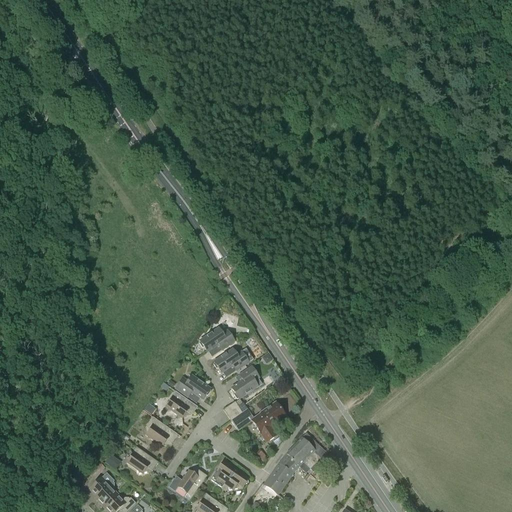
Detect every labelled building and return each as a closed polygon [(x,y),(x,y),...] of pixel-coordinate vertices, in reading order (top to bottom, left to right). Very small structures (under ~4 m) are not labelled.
[(222,335),(218,329),(199,342),(200,343),(198,344),(202,348),(203,348),(207,353),(218,345),(222,351),(234,342),(227,331),(222,335)] [(236,356),(232,350),(213,363),(214,364),(213,365),(216,369),(217,369),(221,374),(232,366),(236,372),(248,363),(241,352),(236,356)] [(258,379),(251,367),(239,376),(242,381),(231,389),(234,394),(233,395),(236,400),(238,399),(238,400),(257,388),(253,382),(258,379)] [(210,390),(191,377),(187,382),(182,379),(175,390),(187,398),(191,393),(202,401),(206,396),(207,396),(210,392),(209,391),(210,390)] [(197,408),(174,392),(170,398),(171,399),(165,408),(181,419),(186,413),(191,416),(197,408)] [(237,408),(238,407),(234,403),(222,411),(226,416),(238,409),(237,408)] [(238,409),(241,414),(247,410),(243,404),(238,407),(237,408),(238,409)] [(269,427),(259,434),(266,444),(276,436),(270,428),(284,418),(284,417),(285,416),(281,410),(280,411),(275,404),(260,414),(261,415),(269,427)] [(226,416),(230,422),(241,414),(238,409),(226,416)] [(269,427),(261,415),(253,420),(247,410),(241,414),(230,422),(237,432),(251,423),(259,434),(269,427)] [(177,436),(151,418),(145,427),(149,430),(145,436),(161,448),(166,441),(171,445),(177,436)] [(326,455),(305,435),(301,439),(285,456),(286,456),(278,465),(263,486),(277,496),(292,475),(291,474),(298,468),(299,468),(305,474),(309,470),(312,473),(324,460),(323,458),(326,455)] [(157,463),(135,448),(131,454),(132,455),(126,464),(142,475),(147,468),(151,472),(157,463)] [(104,463),(115,471),(121,463),(111,455),(104,463)] [(221,489),(224,485),(233,492),(237,485),(242,488),(248,480),(223,462),(209,480),(221,489)] [(188,472),(181,481),(176,477),(168,488),(175,493),(178,489),(185,494),(183,497),(189,501),(206,477),(198,471),(194,476),(188,472)] [(102,509),(117,495),(112,490),(114,488),(114,484),(112,483),(113,482),(106,474),(92,487),(99,495),(94,500),(102,509)] [(117,495),(102,509),(105,511),(116,511),(120,509),(123,511),(125,511),(135,504),(130,499),(129,499),(128,498),(123,498),(122,499),(117,495)] [(225,511),(227,510),(205,495),(200,501),(201,501),(195,510),(197,511),(225,511)]
